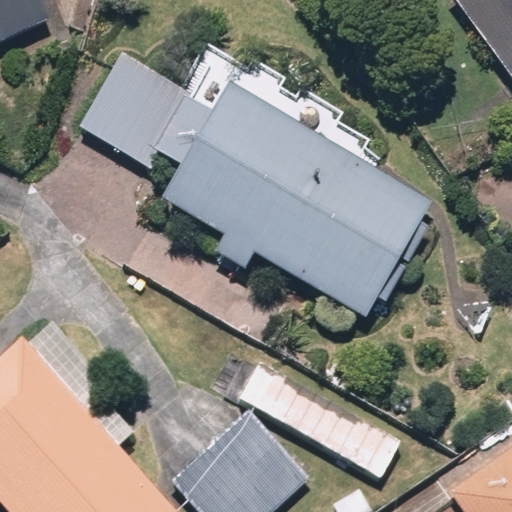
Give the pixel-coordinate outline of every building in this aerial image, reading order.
[(0,0),(0,64),(63,37),(46,0),(0,0)] [(511,0),(460,0),(511,68),(511,0)] [(186,92),(131,60),(86,137),(140,169),(186,92)] [(193,172),(174,198),(229,236),(220,249),(256,274),(270,255),(373,329),(440,207),(251,80),(229,115),(201,95),(161,149),(193,172)] [(186,511),(169,490),(43,335),(0,369),(0,486),(21,511),(186,511)] [(408,451),(266,372),(250,400),(392,479),(408,451)] [(204,511),(278,511),(315,477),(256,415),(181,487),(204,511)] [(511,511),(511,463),(443,511),(511,511)]
